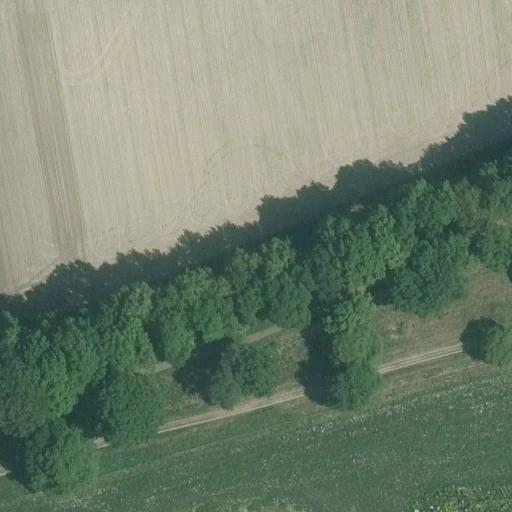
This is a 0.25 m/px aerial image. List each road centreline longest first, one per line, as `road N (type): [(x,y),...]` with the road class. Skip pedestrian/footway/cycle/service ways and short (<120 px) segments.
road 1 (track): [(0,346),(59,338),(172,303),(511,164)]
road 2 (track): [(511,329),(0,468)]
